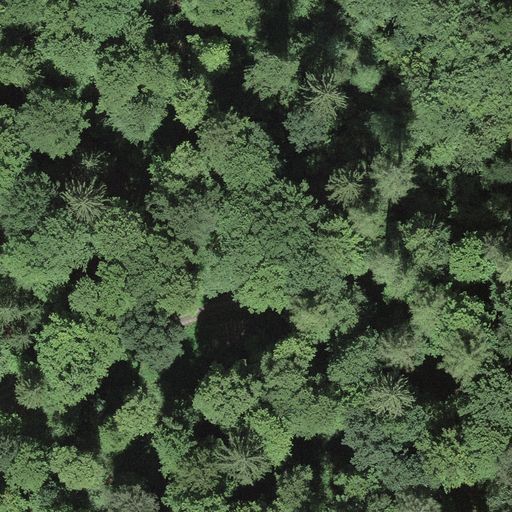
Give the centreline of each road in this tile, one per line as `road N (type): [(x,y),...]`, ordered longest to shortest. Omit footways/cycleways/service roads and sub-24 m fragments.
road 1 (track): [(511,319),(399,290),(241,290),(0,395)]
road 2 (track): [(241,290),(90,138),(10,0)]
